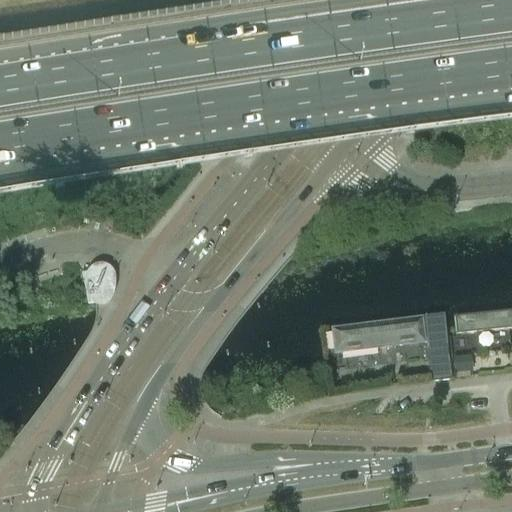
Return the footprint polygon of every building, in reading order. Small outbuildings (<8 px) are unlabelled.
[(92,272),(89,272),(81,274),(87,305),(98,303),(98,302),(107,300),(107,270),(92,273),(92,272)] [(485,345),(493,345),(493,337),(485,337),(485,345)] [(449,339),(450,355),(462,354),(461,338),(449,339)] [(450,381),(446,342),(426,344),(430,383),(450,381)] [(382,357),(390,357),(391,349),(383,349),(382,357)] [(455,356),(455,370),(472,370),(471,356),(455,356)]
